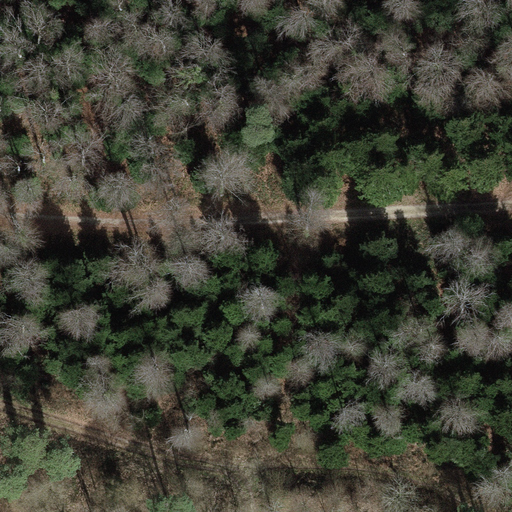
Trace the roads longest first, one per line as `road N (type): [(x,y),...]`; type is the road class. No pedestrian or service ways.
road 1 (track): [(511,202),(149,226),(0,212)]
road 2 (track): [(243,476),(0,403)]
